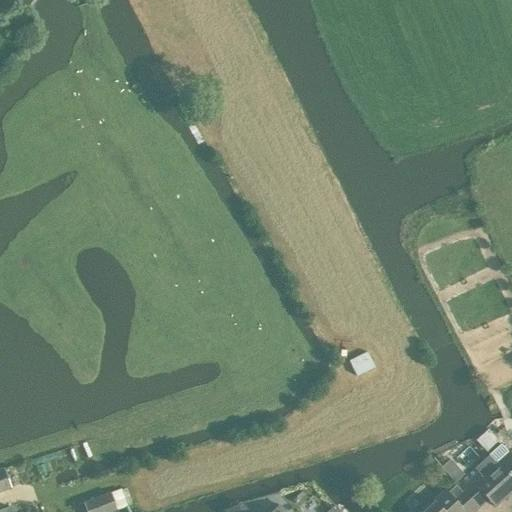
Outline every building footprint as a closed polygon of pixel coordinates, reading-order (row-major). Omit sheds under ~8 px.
[(356,376),(375,368),(368,352),(349,360),(356,376)] [(489,455),(456,484),(477,508),(488,498),(496,506),(511,491),(511,456),(509,452),(501,444),(489,455)] [(3,469),(0,470),(0,492),(10,488),(3,469)] [(472,511),(477,508),(456,484),(447,492),(445,489),(419,511),(472,511)] [(110,492),(83,502),(86,511),(111,511),(117,510),(110,492)] [(286,511),(278,503),(268,511),(286,511)]
